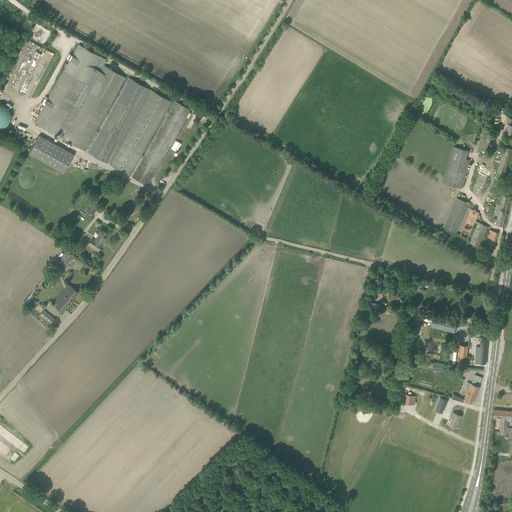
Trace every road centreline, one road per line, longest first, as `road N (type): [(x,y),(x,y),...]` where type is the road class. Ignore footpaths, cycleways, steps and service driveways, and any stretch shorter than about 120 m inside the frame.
road 1 (unclassified): [(0,397),(91,294),(199,147),(290,0)]
road 2 (secondary): [(491,387),(511,245)]
